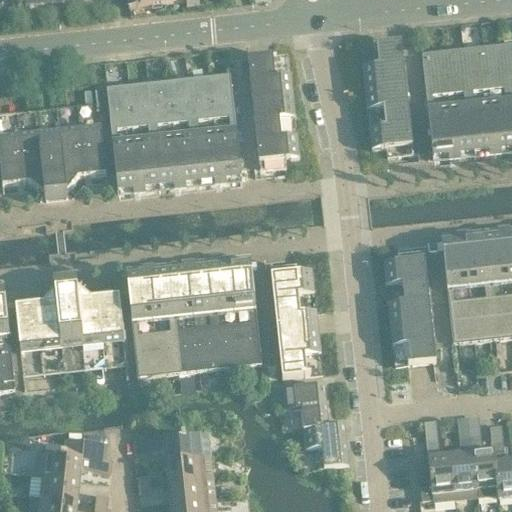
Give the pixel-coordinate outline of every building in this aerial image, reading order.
[(23,0),(25,8),(36,7),(35,0),(23,0)] [(198,10),(196,0),(127,0),(129,13),(161,9),(163,9),(164,9),(186,6),(186,11),(198,10)] [(432,156),(422,61),(402,63),(401,47),(360,51),(371,155),(386,153),(387,162),(413,159),(413,158),(427,157),(426,156),(432,156)] [(463,55),(474,159),(511,154),(511,129),(504,51),(463,55)] [(422,61),(432,156),(433,163),(474,159),(463,55),(421,60),(422,61)] [(230,82),(240,176),(245,175),(246,177),(251,176),(259,175),(259,176),(286,173),(285,165),(299,163),(297,140),(295,122),(288,59),(247,63),(249,79),(238,81),(230,82)] [(240,176),(230,82),(230,80),(188,85),(200,188),(241,184),(240,176)] [(200,188),(188,85),(148,89),(159,193),(200,188)] [(159,193),(148,89),(106,94),(107,101),(115,178),(117,197),(159,193)] [(115,178),(107,101),(96,102),(97,110),(0,119),(0,191),(2,191),(30,188),(44,199),(45,205),(67,203),(67,197),(78,183),(106,180),(115,178)] [(511,239),(483,242),(495,346),(511,343),(511,239)] [(442,255),(453,349),(453,350),(495,346),(483,242),(442,247),(442,255)] [(453,349),(442,255),(438,255),(423,256),(423,255),(397,258),(398,266),(383,268),(388,308),(395,372),(435,367),(434,351),(453,349)] [(250,267),(208,272),(220,375),(261,371),(261,368),(251,275),(250,267)] [(256,274),(251,275),(261,368),(280,366),(282,383),(323,379),(320,359),(316,316),(314,298),(311,275),(297,277),(296,268),(270,271),(270,272),(256,274)] [(220,375),(208,272),(168,276),(179,380),(220,375)] [(126,281),(128,299),(137,377),(137,384),(179,380),(168,276),(126,281)] [(15,311),(6,312),(14,390),(25,389),(24,381),(125,370),(125,378),(137,377),(128,299),(119,300),(91,303),(77,292),(76,286),(54,288),(54,294),(43,308),(15,311)] [(14,390),(6,312),(4,294),(0,294),(0,398),(15,397),(14,390)] [(301,414),(303,433),(328,430),(328,429),(323,388),(283,393),(285,415),(301,414)] [(328,430),(303,433),(305,454),(321,453),(323,473),(348,470),(344,428),(328,429),(328,430)] [(209,438),(134,446),(135,459),(165,456),(166,466),(211,461),(209,438)] [(497,504),(498,504),(493,454),(492,455),(482,456),(480,442),(470,443),(476,502),(497,500),(497,504)] [(455,505),(476,502),(470,443),(459,444),(460,458),(450,459),(455,505)] [(42,481),(79,485),(80,475),(110,479),(111,465),(104,465),(106,449),(66,444),(64,460),(37,457),(34,481),(42,481)] [(427,462),(430,490),(431,499),(432,499),(432,505),(433,507),(455,505),(450,459),(439,460),(437,446),(426,447),(428,462),(427,462)] [(492,452),(492,455),(493,454),(498,504),(511,502),(511,464),(505,465),(503,451),(492,452)] [(211,461),(166,466),(168,487),(214,482),(211,461)] [(42,481),(40,502),(77,506),(79,485),(42,481)] [(137,482),(138,491),(150,489),(149,481),(137,482)] [(214,482),(168,487),(171,509),(216,504),(214,482)] [(150,489),(138,491),(139,499),(151,498),(150,489)] [(422,506),(432,505),(432,499),(431,499),(430,490),(420,491),(422,506)] [(96,500),(95,508),(107,510),(107,501),(96,500)] [(76,511),(77,506),(40,502),(39,511),(76,511)]
